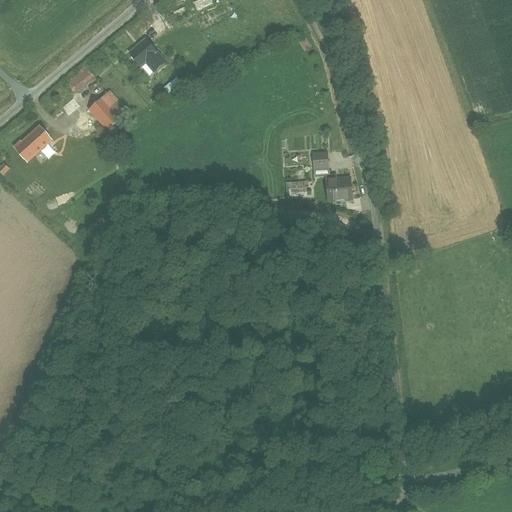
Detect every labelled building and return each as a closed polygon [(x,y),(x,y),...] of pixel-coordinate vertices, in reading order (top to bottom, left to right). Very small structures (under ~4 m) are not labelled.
[(305,36),(298,41),(303,49),(311,44),(305,36)] [(147,38),(130,54),(153,77),(169,60),(147,38)] [(86,65),(64,82),(73,94),(95,76),(86,65)] [(179,77),(166,88),(170,93),(183,82),(179,77)] [(111,88),(89,108),(109,131),(131,110),(111,88)] [(13,148),(26,163),(53,139),(40,124),(13,148)] [(325,143),(311,145),(313,169),(328,168),(325,143)] [(0,169),(5,175),(12,169),(6,163),(0,169)] [(324,169),(327,198),(353,196),(350,167),(328,168),(324,169)] [(308,194),(307,181),(287,182),(288,195),(308,194)]
